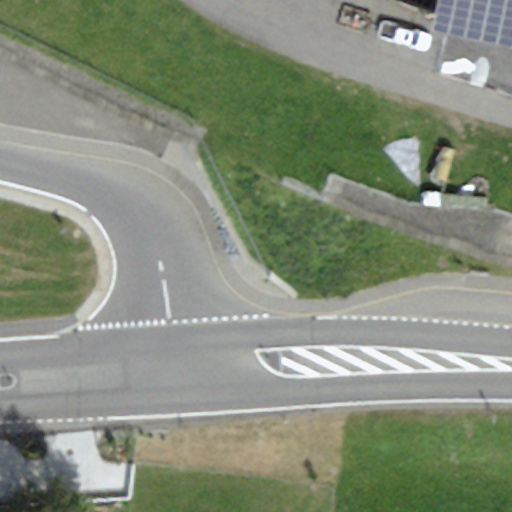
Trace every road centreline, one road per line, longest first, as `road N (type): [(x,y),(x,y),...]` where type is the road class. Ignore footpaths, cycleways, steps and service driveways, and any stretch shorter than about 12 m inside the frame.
road 1 (primary): [(67,0),(511,186)]
road 2 (tertiary): [(511,363),(340,362),(175,374)]
road 3 (unclassified): [(175,374),(156,253),(127,199),(63,172),(0,159)]
road 4 (tertiary): [(175,374),(0,387)]
